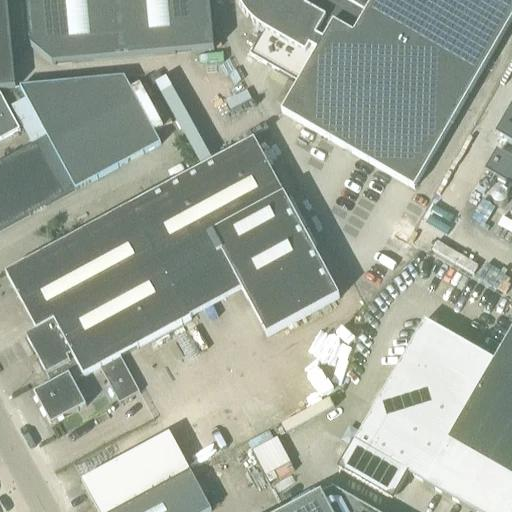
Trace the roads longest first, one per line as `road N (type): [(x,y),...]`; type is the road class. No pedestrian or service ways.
road 1 (unknown): [(12,453),(86,436),(211,366),(234,362),(280,377),(341,351)]
road 2 (unknown): [(422,511),(345,460),(342,416),(398,318),(428,305),(468,322)]
road 3 (unknown): [(230,0),(241,47),(325,223)]
road 4 (unknown): [(0,251),(158,167)]
road 5 (unknown): [(511,113),(472,204),(484,239),(511,260)]
